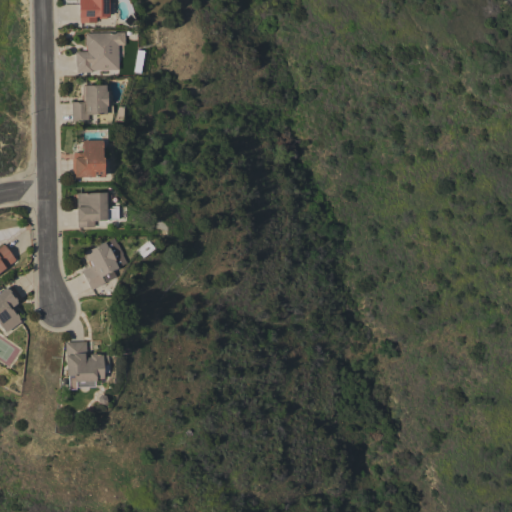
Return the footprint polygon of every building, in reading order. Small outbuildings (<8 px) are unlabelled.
[(108,0),(108,16),(95,16),(95,22),(78,22),(78,0),(108,0)] [(84,33),(123,32),(123,44),(116,45),(117,69),(91,70),(91,72),(76,72),(76,66),(75,66),(74,51),(86,51),(86,45),(84,45),(84,33)] [(104,85),(104,91),(106,91),(106,105),(104,105),(104,106),(111,106),(111,113),(105,113),(105,114),(87,114),(87,120),(84,120),(84,123),(74,124),(74,121),(71,121),(70,102),(82,102),(81,85),(104,85)] [(74,177),(74,176),(72,176),(72,170),(71,170),(70,158),(73,158),(72,152),(82,152),(81,140),(100,140),(100,141),(101,141),(101,147),(102,149),(102,152),(101,153),(101,157),(102,157),(103,176),(74,177)] [(76,193),(103,192),(107,192),(110,195),(110,201),(107,204),(105,204),(105,210),(106,210),(106,209),(116,208),(116,219),(105,219),(105,220),(93,220),(93,227),(77,227),(76,221),(75,221),(75,206),(76,206),(76,193)] [(112,238),(116,244),(121,253),(121,254),(125,262),(116,267),(117,268),(108,272),(111,278),(90,289),(80,271),(91,265),(89,261),(86,260),(83,254),(84,251),(89,248),(89,249),(112,238)] [(0,246),(3,244),(14,260),(4,267),(5,268),(0,271),(0,246)] [(0,292),(8,286),(19,300),(16,302),(17,303),(14,305),(17,308),(14,310),(19,317),(17,318),(20,321),(6,332),(5,330),(4,331),(0,326),(0,292)] [(64,342),(84,341),(85,357),(88,357),(88,354),(100,353),(100,355),(106,354),(106,360),(101,360),(102,378),(94,379),(94,381),(93,381),(93,387),(75,387),(74,381),(73,381),(73,375),(65,375),(64,342)]
